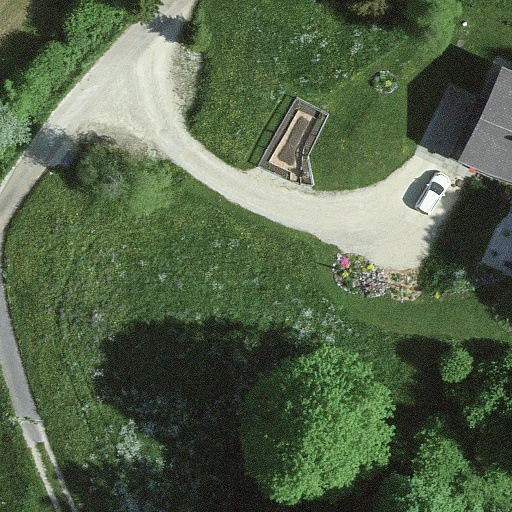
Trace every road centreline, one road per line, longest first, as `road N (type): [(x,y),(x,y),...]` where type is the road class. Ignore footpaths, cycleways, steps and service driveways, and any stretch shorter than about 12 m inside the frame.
road 1 (unclassified): [(190,0),(0,223)]
road 2 (track): [(0,360),(69,511)]
